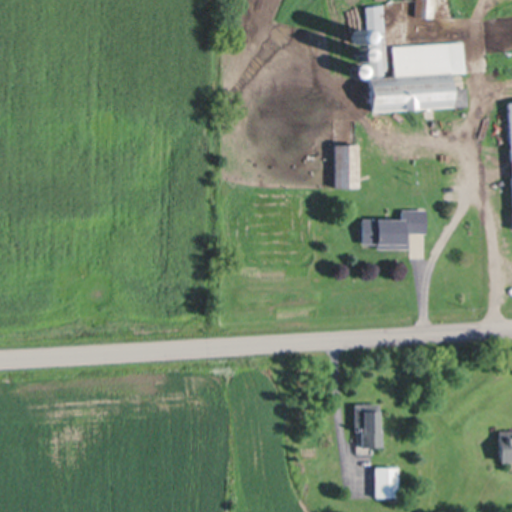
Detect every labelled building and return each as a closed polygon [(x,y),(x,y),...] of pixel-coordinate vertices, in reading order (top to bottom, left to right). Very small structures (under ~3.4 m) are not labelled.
[(435,0),(435,17),(417,16),(417,0),(435,0)] [(383,4),(388,78),(395,77),(392,45),(463,40),(466,73),(450,74),(450,86),(467,85),(468,104),(452,105),(452,107),(416,110),(416,115),(403,115),(402,110),(371,113),(369,78),(371,78),(366,6),(383,4)] [(360,28),(361,28),(362,28),(363,29),(364,29),(365,30),(365,31),(366,32),(366,33),(366,34),(366,36),(366,37),(365,38),(365,39),(364,40),(363,40),(362,41),(361,41),(360,41),(358,41),(357,41),(356,40),(355,40),(355,39),(354,38),(353,37),(353,36),(353,34),(353,33),(353,32),(354,31),(354,30),(355,29),(356,29),(357,28),(358,28),(360,28)] [(359,186),(336,186),(335,143),(359,143),(359,186)] [(454,170),(455,170),(456,170),(457,170),(457,171),(458,171),(458,172),(459,173),(459,174),(459,175),(459,176),(458,177),(457,178),(457,179),(456,179),(455,179),(454,179),(453,179),(452,179),(451,178),(450,177),(450,176),(450,175),(450,174),(450,173),(450,172),(451,171),(452,170),(453,170),(454,170)] [(396,218),(396,208),(421,208),(421,232),(403,232),(403,247),(356,247),(356,218),(396,218)] [(354,403),(378,402),(378,413),(379,426),(382,426),(382,443),(362,444),(361,430),(355,430),(354,409),(354,403)] [(511,429),(511,458),(500,459),(499,437),(499,430),(511,429)] [(376,496),(375,465),(398,464),(399,496),(376,496)]
